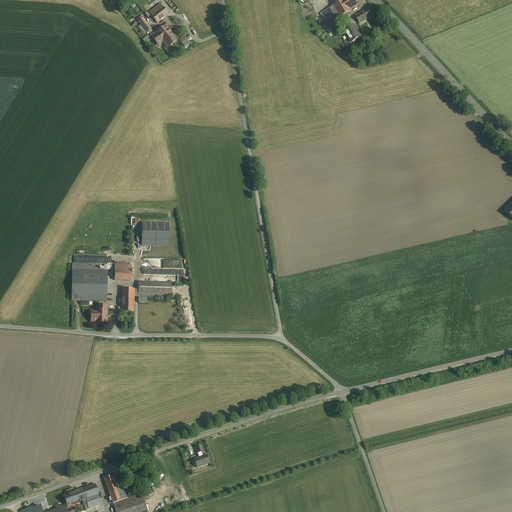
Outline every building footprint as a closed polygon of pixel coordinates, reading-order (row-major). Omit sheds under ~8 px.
[(360,6),(356,0),(342,0),(323,12),(332,25),(360,6)] [(156,21),(166,13),(160,5),(149,13),(156,21)] [(374,18),(369,9),(356,16),(360,25),(374,18)] [(150,28),(143,19),(138,22),(145,31),(150,28)] [(365,41),(354,24),(343,31),(354,48),(365,41)] [(167,49),(177,42),(165,26),(155,34),(157,36),(153,39),(158,45),(161,42),(167,49)] [(149,36),(144,40),(147,44),(152,40),(149,36)] [(190,44),(184,37),(179,41),(185,48),(190,44)] [(168,227),(142,227),(142,249),(168,249),(168,227)] [(111,275),(130,274),(130,261),(111,261),(111,275)] [(105,263),(71,264),(72,301),(106,300),(105,263)] [(138,290),(138,298),(171,297),(170,279),(138,280),(138,290)] [(119,290),(119,312),(132,312),(132,298),(132,290),(119,290)] [(101,324),(106,324),(106,312),(107,312),(107,307),(98,307),(98,312),(97,312),(91,312),(91,322),(97,322),(97,323),(101,323),(101,324)] [(203,445),(196,447),(198,454),(205,452),(203,445)] [(206,456),(194,460),(197,468),(209,464),(206,456)] [(116,472),(102,478),(112,503),(126,498),(116,472)] [(60,494),(64,504),(65,506),(81,500),(83,504),(99,498),(92,482),(60,494)] [(126,498),(112,503),(115,511),(146,511),(139,493),(126,498)]
